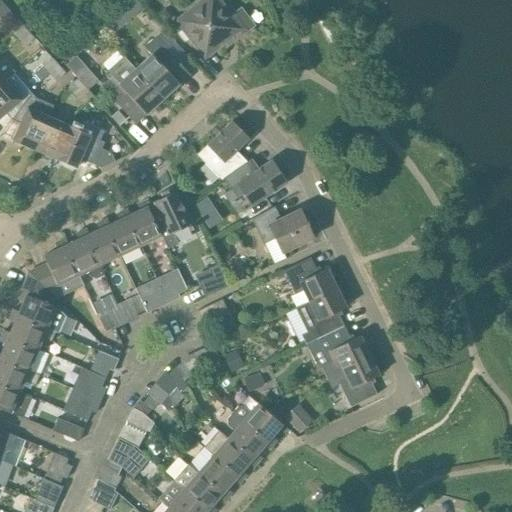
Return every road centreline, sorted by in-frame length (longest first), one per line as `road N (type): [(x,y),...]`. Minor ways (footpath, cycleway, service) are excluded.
road 1 (residential): [(302,443),(400,398),(404,381),(293,158),(236,100),(218,91),(126,170),(0,237)]
road 2 (residential): [(92,457),(135,377),(193,339)]
